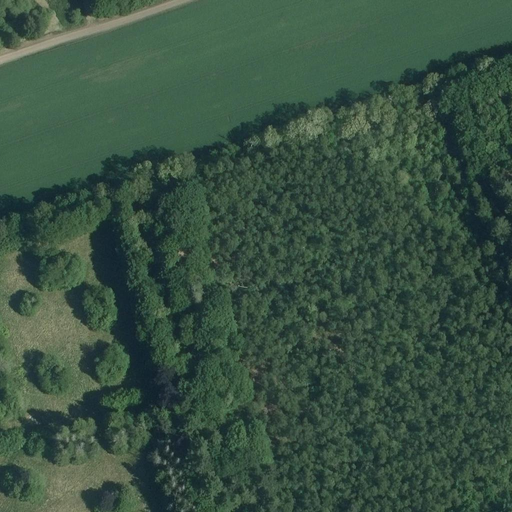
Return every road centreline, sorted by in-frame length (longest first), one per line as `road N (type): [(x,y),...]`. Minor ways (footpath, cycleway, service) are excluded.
road 1 (track): [(0,240),(434,97)]
road 2 (track): [(0,60),(179,0)]
